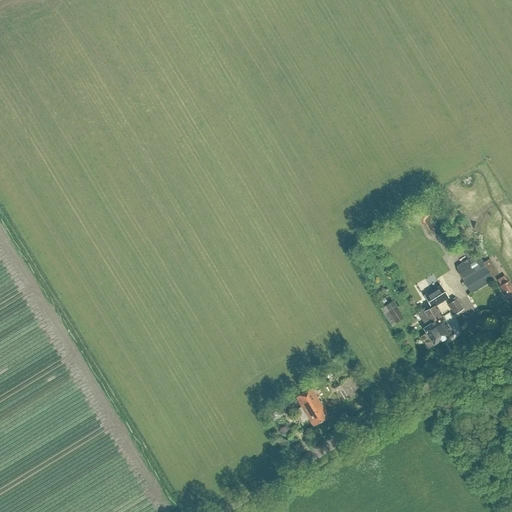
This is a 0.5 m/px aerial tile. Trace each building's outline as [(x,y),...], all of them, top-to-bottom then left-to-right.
[(454,266),(469,292),(492,279),(476,253),(454,266)] [(500,285),(499,286),(507,298),(509,297),(511,299),(511,298),(511,285),(508,279),(507,280),(504,275),(496,280),(500,285)] [(433,308),(436,306),(448,299),(441,287),(425,297),(432,307),(433,308)] [(456,298),(447,304),(454,315),(463,309),(456,298)] [(403,318),(393,301),(385,306),(396,323),(403,318)] [(432,307),(429,309),(436,318),(433,321),(436,326),(434,328),(442,340),(453,333),(436,306),(433,308),(432,307)] [(428,349),(442,340),(434,328),(436,326),(433,321),(436,318),(429,309),(420,315),(427,326),(423,328),(427,334),(421,338),(428,349)] [(315,426),(329,416),(312,389),(297,398),(315,426)]
